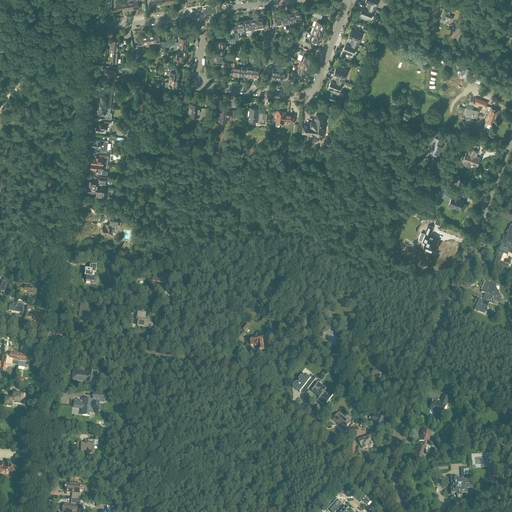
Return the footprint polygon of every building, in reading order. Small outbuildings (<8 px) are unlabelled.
[(136,0),(127,1),(129,10),(139,8),(139,6),(139,5),(141,5),(139,0),(136,0)] [(365,4),(376,9),(378,2),(377,2),(377,0),(366,0),(366,1),(367,1),(366,5),(365,4)] [(447,2),(442,0),(441,0),(439,6),(446,9),(448,4),(446,3),(447,2)] [(118,12),(129,10),(127,1),(117,3),(118,12)] [(373,15),(376,9),(365,4),(365,5),(366,5),(364,9),(363,8),(360,15),(363,16),(362,18),(367,20),(368,18),(370,19),(372,15),(373,15)] [(450,12),(444,10),(441,19),(445,20),(446,18),(452,20),(453,16),(449,15),(450,12)] [(301,12),(295,13),(296,22),(296,24),(300,23),(300,22),(304,21),(303,17),(302,17),(301,12)] [(315,16),(313,20),(317,21),(315,27),(323,30),(325,24),(320,22),(321,18),(315,16)] [(262,18),(256,18),(258,28),(263,27),(263,28),(264,28),(269,27),(268,20),(263,21),(262,18)] [(236,39),(240,39),(239,32),(245,31),(245,29),(244,20),(237,21),(238,26),(234,26),(235,32),(236,39)] [(321,36),(323,30),(315,27),(312,33),(321,36)] [(348,40),(359,44),(361,38),(360,37),(362,33),(359,32),(360,30),(355,29),(354,30),(352,29),(349,36),(350,37),(349,40),(348,40)] [(148,35),(150,44),(160,42),(159,33),(148,35)] [(318,42),(321,36),(312,33),(310,39),(307,37),(305,41),(312,44),(313,40),(318,42)] [(150,46),(150,44),(148,35),(137,37),(139,45),(146,44),(146,47),(150,46)] [(178,49),(187,50),(188,39),(180,38),(178,49)] [(122,45),(122,40),(117,40),(117,41),(114,40),(113,40),(111,40),(110,51),(119,52),(121,52),(122,49),(119,49),(119,45),(122,45)] [(356,51),(359,44),(348,40),(347,44),(346,43),(343,51),(346,52),(345,53),(350,55),(351,54),(353,55),(355,50),(356,51)] [(186,61),(187,50),(178,49),(177,60),(176,59),(175,63),(180,64),(181,60),(186,61)] [(301,61),(310,64),(312,58),(307,56),(308,52),(302,50),(300,53),(304,55),(301,61)] [(118,63),(119,52),(110,51),(109,62),(118,63)] [(215,53),(214,60),(217,60),(217,63),(224,64),(224,62),(224,61),(223,61),(224,54),(215,53)] [(240,66),(241,61),(237,61),(237,66),(234,65),(235,63),(230,63),(230,66),(230,69),(234,70),(233,74),(240,75),(241,66),(240,66)] [(307,70),(310,64),(301,61),(299,67),(307,70)] [(278,79),(279,70),(279,68),(273,68),(273,66),(267,65),(266,70),(273,70),(273,74),(272,78),(278,79)] [(290,74),(290,67),(286,67),(280,66),(279,68),(279,70),(278,79),(285,80),(286,74),(290,74)] [(334,78),(344,82),(347,75),(346,74),(347,70),(345,69),(345,68),(340,66),(340,67),(337,66),(334,73),(335,74),(334,77),(333,77),(334,77),(334,78)] [(170,78),(179,79),(179,73),(173,72),(174,68),(167,67),(166,74),(170,75),(170,78)] [(305,76),(307,70),(299,67),(297,73),(293,71),(292,75),(298,78),(300,74),(305,76)] [(120,82),(120,75),(117,75),(117,71),(108,70),(107,81),(120,82)] [(178,86),(179,79),(170,78),(169,82),(165,82),(165,88),(171,89),(171,85),(178,86)] [(342,88),(344,82),(334,78),(333,81),(331,81),(329,88),(331,89),(331,90),(336,92),(336,91),(339,92),(341,87),(342,88)] [(99,97),(98,108),(106,108),(108,109),(110,109),(111,106),(110,106),(110,98),(111,98),(112,91),(106,90),(106,95),(101,95),(99,95),(99,97)] [(473,103),(486,108),(488,102),(476,97),(473,103)] [(197,104),(197,103),(194,103),(193,103),(191,103),(190,107),(188,107),(187,108),(187,111),(188,112),(190,112),(189,116),(199,116),(199,119),(208,119),(208,108),(203,108),(202,108),(201,109),(200,108),(200,104),(197,104)] [(230,111),(228,111),(229,106),(221,105),(220,110),(219,110),(219,113),(220,114),(219,117),(219,118),(218,121),(227,122),(228,116),(236,117),(237,111),(230,110),(230,111)] [(477,118),(479,111),(465,107),(465,108),(459,106),(457,113),(463,114),(463,115),(467,116),(465,122),(472,123),(473,122),(475,123),(476,118),(477,118)] [(263,114),(259,114),(259,108),(250,107),(249,120),(258,121),(258,123),(266,123),(267,114),(263,113),(263,114)] [(484,126),(492,129),(499,110),(491,107),(490,110),(489,112),(487,111),(485,117),(487,118),(484,126)] [(98,108),(97,113),(106,114),(105,119),(104,119),(112,120),(112,117),(107,112),(108,109),(106,108),(98,108)] [(295,122),(296,115),(285,114),(286,111),(278,110),(277,116),(276,118),(277,120),(276,122),(284,123),(285,120),(291,121),(291,122),(295,122)] [(323,135),(325,115),(316,114),(316,121),(315,121),(314,121),(313,121),(312,122),(311,123),(311,124),(311,125),(304,124),(303,133),(309,133),(310,134),(311,135),(313,135),(314,135),(315,134),(323,135)] [(96,125),(96,130),(96,132),(106,133),(106,128),(106,125),(109,125),(109,123),(112,123),(112,120),(104,119),(104,124),(99,124),(99,126),(96,125)] [(434,137),(429,152),(439,156),(441,150),(441,151),(443,147),(441,146),(444,141),(434,137)] [(459,144),(458,145),(466,148),(467,147),(469,141),(461,138),(459,144)] [(106,141),(95,140),(95,141),(92,141),(92,146),(95,147),(95,149),(103,150),(107,150),(108,142),(106,141)] [(464,162),(463,164),(467,165),(471,167),(472,165),(477,167),(479,163),(480,159),(477,158),(476,157),(478,152),(473,150),(472,149),(469,148),(467,154),(464,161),(464,162)] [(108,157),(108,154),(107,153),(101,153),(100,153),(100,156),(95,156),(95,157),(95,158),(93,158),(92,163),(105,165),(108,165),(108,157)] [(90,187),(105,189),(105,188),(102,188),(103,183),(106,184),(107,179),(98,178),(98,180),(94,180),(95,180),(95,182),(90,182),(90,187)] [(105,189),(90,187),(89,187),(88,192),(97,193),(97,196),(105,196),(106,192),(105,192),(105,189)] [(442,187),(440,192),(450,197),(452,197),(449,204),(453,205),(452,207),(460,210),(464,201),(459,199),(462,193),(456,191),(453,190),(452,191),(442,187)] [(102,230),(102,233),(108,234),(113,234),(113,230),(116,230),(116,225),(118,225),(118,222),(118,221),(110,220),(110,221),(110,225),(108,225),(107,224),(107,225),(107,226),(103,226),(102,230)] [(430,234),(433,227),(429,225),(426,232),(425,234),(427,235),(424,242),(426,243),(424,248),(428,250),(429,248),(435,251),(437,246),(438,241),(433,239),(434,238),(430,236),(431,234),(430,234)] [(503,239),(502,244),(503,244),(504,245),(509,247),(511,247),(511,225),(511,226),(509,231),(509,232),(508,234),(505,240),(503,239)] [(497,255),(493,265),(496,266),(498,267),(501,268),(504,269),(501,275),(510,278),(511,274),(511,272),(506,270),(507,268),(508,265),(500,262),(503,254),(507,255),(508,252),(511,253),(511,247),(509,247),(504,245),(503,244),(502,244),(501,247),(500,246),(498,251),(497,252),(498,252),(497,255)] [(97,267),(91,266),(90,270),(86,270),(86,271),(85,278),(87,278),(86,281),(91,281),(90,283),(94,283),(95,278),(96,278),(97,267)] [(118,268),(108,266),(107,275),(117,276),(118,268)] [(154,273),(152,281),(164,283),(166,275),(154,273)] [(0,292),(4,293),(4,290),(8,290),(10,279),(3,278),(3,281),(1,281),(1,285),(0,284),(0,292)] [(509,303),(501,300),(502,298),(500,297),(496,287),(496,285),(486,281),(482,292),(485,294),(484,297),(498,303),(508,307),(509,303)] [(36,295),(36,287),(24,286),(23,294),(36,295)] [(479,299),(474,310),(485,314),(488,307),(489,303),(492,304),(497,306),(498,303),(484,297),(483,300),(479,299)] [(17,302),(15,312),(21,313),(23,306),(24,304),(27,305),(28,299),(25,299),(24,303),(17,302)] [(79,307),(78,311),(80,312),(80,317),(95,320),(96,313),(87,311),(88,307),(82,306),(81,307),(79,307)] [(334,320),(328,310),(324,312),(330,322),(334,320)] [(138,313),(136,321),(138,321),(137,327),(147,329),(148,328),(152,329),(152,325),(150,324),(150,321),(145,321),(146,314),(146,312),(141,311),(141,313),(138,313)] [(246,324),(241,330),(245,333),(249,327),(246,324)] [(257,338),(250,339),(251,345),(254,345),(255,345),(255,347),(256,347),(257,346),(257,347),(258,348),(257,349),(257,351),(258,352),(259,352),(260,352),(260,351),(260,350),(264,350),(263,346),(265,346),(264,341),(265,341),(267,341),(266,334),(265,333),(258,334),(257,335),(257,338)] [(18,362),(19,354),(10,353),(9,361),(18,362)] [(19,354),(18,362),(18,366),(24,367),(25,363),(28,363),(29,356),(19,354)] [(368,372),(367,376),(371,377),(375,378),(374,380),(376,381),(378,382),(378,381),(379,378),(380,378),(380,377),(381,377),(381,376),(381,375),(381,374),(374,371),(375,369),(370,367),(368,372)] [(72,380),(77,380),(77,381),(86,382),(85,383),(94,384),(96,373),(87,371),(87,373),(74,371),(72,380)] [(293,388),(300,393),(304,388),(307,390),(316,379),(313,376),(311,379),(305,375),(303,378),(301,377),(298,380),(300,381),(298,384),(296,383),(293,388)] [(319,398),(317,401),(324,406),(334,394),(327,388),(326,390),(318,384),(315,387),(314,388),(311,392),(319,398)] [(106,394),(94,393),(93,393),(93,399),(93,400),(90,400),(84,399),(84,402),(75,401),(74,406),(83,407),(82,415),(82,416),(90,416),(90,414),(94,414),(95,409),(96,409),(97,402),(105,403),(106,394)] [(5,400),(4,406),(11,407),(12,403),(19,404),(22,404),(24,404),(24,402),(26,402),(26,398),(24,398),(25,395),(13,394),(13,395),(12,398),(5,397),(5,400)] [(446,405),(449,398),(443,396),(440,403),(433,400),(433,402),(432,402),(432,403),(430,409),(437,411),(436,415),(441,417),(443,414),(446,405)] [(343,418),(347,414),(342,409),(338,414),(336,416),(335,415),(332,418),(333,420),(345,429),(351,422),(348,420),(347,421),(343,418)] [(377,417),(374,416),(372,420),(370,421),(369,423),(371,424),(370,425),(381,429),(384,419),(378,417),(377,417)] [(427,446),(430,437),(434,438),(435,433),(423,430),(419,441),(422,442),(421,444),(427,446)] [(103,441),(103,436),(95,435),(95,440),(88,440),(88,444),(84,444),(84,442),(77,442),(77,451),(81,451),(81,454),(94,455),(94,441),(103,441)] [(366,439),(365,437),(361,438),(362,439),(358,440),(361,446),(362,446),(363,449),(369,447),(369,448),(370,447),(371,448),(372,447),(373,446),(373,444),(373,442),(372,442),(369,437),(366,439)] [(418,446),(415,457),(415,458),(416,458),(416,461),(424,463),(426,456),(426,454),(430,454),(430,455),(437,457),(438,451),(436,450),(437,447),(435,447),(435,446),(433,446),(431,447),(427,446),(421,444),(421,447),(418,446)] [(4,468),(2,468),(3,463),(0,462),(0,474),(4,475),(4,477),(8,478),(8,476),(11,476),(12,469),(11,469),(12,466),(4,465),(4,468)] [(490,469),(488,470),(488,478),(494,477),(493,472),(496,472),(496,467),(493,467),(493,469),(490,469)] [(468,484),(467,478),(472,478),(471,468),(462,469),(463,479),(460,479),(460,478),(452,479),(452,485),(453,485),(453,490),(452,490),(452,495),(458,495),(458,497),(463,497),(462,494),(468,494),(468,490),(472,490),(472,484),(468,484)] [(73,499),(81,500),(82,494),(79,493),(80,485),(66,484),(65,488),(66,488),(66,492),(74,493),(73,499)] [(62,511),(82,511),(83,505),(81,504),(81,500),(73,499),(72,505),(64,504),(64,509),(63,509),(62,511)] [(337,501),(327,511),(335,511),(338,509),(340,511),(351,511),(350,511),(349,511),(346,509),(345,509),(341,506),(342,505),(337,501)]
